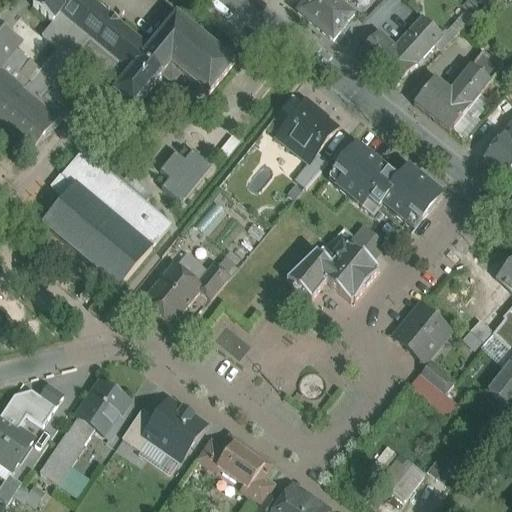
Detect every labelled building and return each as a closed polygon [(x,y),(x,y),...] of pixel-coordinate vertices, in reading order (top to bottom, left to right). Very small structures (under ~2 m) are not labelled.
[(31,85),(24,94),(38,105),(83,50),(123,83),(113,95),(134,112),(171,68),(178,74),(179,75),(180,75),(207,98),(208,99),(209,98),(209,97),(221,83),(222,82),(222,81),(234,67),(236,66),(234,65),(207,42),(205,41),(178,19),(178,18),(177,17),(175,18),(176,19),(164,33),(163,33),(162,34),(163,35),(150,49),(149,50),(118,25),(119,24),(112,18),(111,19),(87,0),(40,0),(33,8),(53,25),(42,39),(58,52),(31,85)] [(342,8),(331,0),(310,0),(298,15),(333,44),(354,18),(342,8)] [(331,0),(342,8),(348,0),(331,0)] [(422,20),(395,50),(416,69),(443,39),(422,20)] [(395,50),(379,35),(359,57),(396,91),(416,69),(395,50)] [(473,71),(471,69),(451,95),(470,110),(491,85),(490,85),(499,74),(482,60),(473,71)] [(451,95),(435,82),(414,108),(449,136),(470,110),(451,95)] [(319,116),(306,106),(307,104),(306,103),(281,135),(314,162),(318,158),(337,134),(318,119),(321,115),(320,115),(319,116)] [(511,127),(484,163),(505,181),(510,185),(511,183),(511,127)] [(357,149),(335,176),(343,182),(337,190),(373,219),(383,208),(406,227),(413,218),(421,226),(442,199),(409,172),(398,184),(357,149)] [(173,181),(166,189),(183,203),(213,168),(193,152),(184,162),(176,155),(162,171),(173,181)] [(171,227),(83,153),(52,191),(64,201),(42,227),(119,291),(153,252),(151,251),(171,227)] [(314,162),(304,173),(313,181),(327,166),(318,158),(314,162)] [(386,248),(365,230),(363,233),(357,239),(379,257),(386,248)] [(379,257),(357,239),(355,242),(348,250),(353,254),(354,252),(371,267),(379,257)] [(345,250),(342,248),(332,260),(335,263),(331,268),(317,256),(287,283),(312,304),(326,286),(351,307),(353,304),(355,305),(378,277),(376,276),(379,273),(371,267),(354,252),(353,254),(348,250),(347,249),(345,250)] [(511,264),(496,282),(509,294),(480,324),(494,337),(505,323),(503,321),(511,311),(511,264)] [(230,280),(214,267),(198,288),(203,292),(200,296),(210,304),(230,280)] [(174,268),(142,307),(171,331),(200,296),(203,292),(198,288),(174,268)] [(315,308),(335,323),(345,311),(325,295),(315,308)] [(98,301),(88,313),(96,319),(106,307),(98,301)] [(511,311),(503,321),(505,323),(494,337),(493,338),(511,355),(511,311)] [(448,335),(421,312),(395,343),(423,365),(448,335)] [(480,324),(470,335),(484,348),(493,338),(494,337),(480,324)] [(455,387),(431,366),(420,379),(445,399),(455,387)] [(511,376),(506,372),(488,395),(509,411),(511,407),(511,376)] [(100,387),(78,420),(78,421),(90,429),(110,442),(117,431),(113,429),(128,407),(100,387)] [(206,428),(169,404),(156,423),(144,440),(149,444),(181,465),(206,428)] [(144,440),(156,423),(142,413),(122,443),(141,456),(149,444),(144,440)] [(0,464),(13,473),(33,443),(0,420),(0,464)] [(78,421),(67,437),(66,437),(59,448),(78,460),(85,450),(84,449),(91,440),(85,436),(90,429),(78,421)] [(274,468),(230,438),(221,451),(211,465),(212,466),(253,495),(254,496),(265,481),(274,468)] [(210,443),(196,463),(209,471),(212,466),(211,465),(221,451),(210,443)] [(78,460),(59,448),(51,459),(70,472),(78,460)] [(148,461),(165,471),(172,461),(155,450),(148,461)] [(428,472),(445,488),(461,472),(443,456),(428,472)] [(70,472),(51,459),(40,476),(58,489),(70,472)] [(401,461),(381,486),(404,504),(424,479),(401,461)] [(9,478),(0,490),(0,505),(6,509),(21,486),(9,478)] [(276,489),(265,481),(254,496),(253,495),(250,500),(262,509),(268,500),(276,489)] [(279,508),(276,511),(324,511),(292,489),(279,508)] [(262,509),(259,511),(276,511),(279,508),(268,500),(262,509)]
